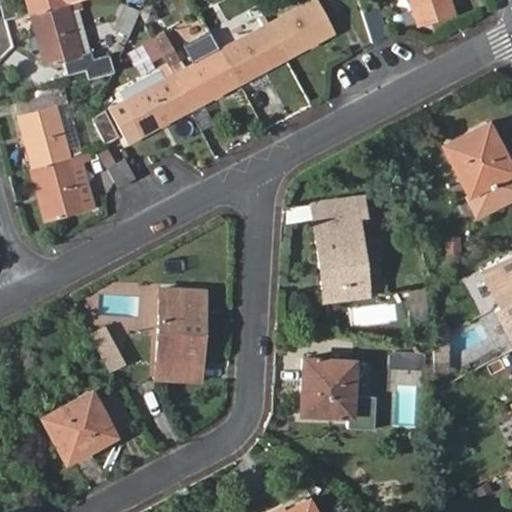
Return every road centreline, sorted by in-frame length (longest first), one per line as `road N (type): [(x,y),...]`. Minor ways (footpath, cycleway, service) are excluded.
road 1 (residential): [(267,169),(239,418),(78,511)]
road 2 (residential): [(511,39),(267,169)]
road 3 (residential): [(267,169),(29,296)]
